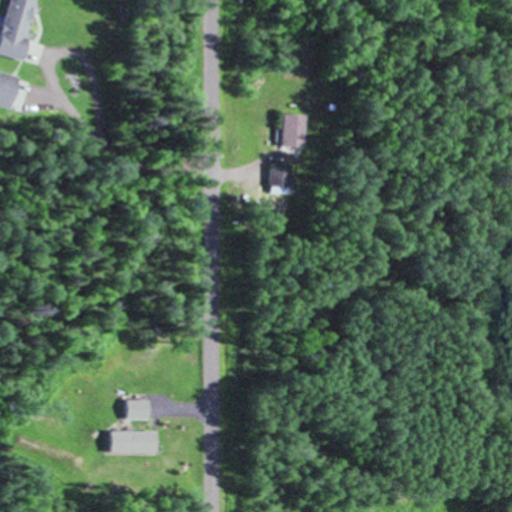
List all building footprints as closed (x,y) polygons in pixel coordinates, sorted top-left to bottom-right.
[(33,0),(19,57),(0,51),(0,26),(6,0),(33,0)] [(6,106),(0,104),(0,71),(16,76),(6,106)] [(280,112),(300,112),(300,145),(279,145),(280,112)] [(292,190),(269,191),(268,163),(290,162),(292,190)] [(144,399),(144,417),(123,417),(123,399),(144,399)] [(151,452),(106,451),(106,429),(151,431),(151,452)]
